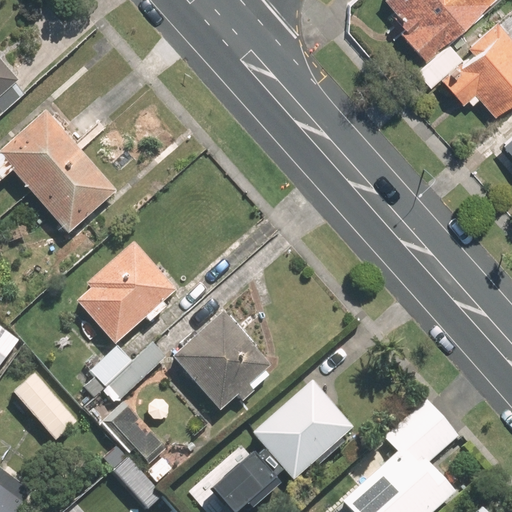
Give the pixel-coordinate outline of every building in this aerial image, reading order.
[(376,0),(375,1),(388,16),(380,22),(414,62),(485,3),(483,0),(376,0)] [(479,13),(411,72),(426,90),(433,83),(452,104),(462,95),(486,122),(511,99),(511,49),(511,50),(479,13)] [(0,114),(30,89),(0,54),(0,114)] [(120,189),(47,107),(10,141),(0,149),(0,181),(15,168),(72,231),(120,189)] [(511,129),(492,147),(511,170),(511,129)] [(180,287),(135,240),(90,284),(94,288),(81,301),(120,342),(147,316),(151,321),(168,305),(164,302),(180,287)] [(175,355),(222,409),(235,397),(241,403),(279,370),(226,310),(175,355)] [(0,323),(0,369),(23,341),(0,323)] [(156,342),(134,361),(105,387),(118,401),(169,357),(156,342)] [(105,387),(134,361),(120,345),(90,372),(95,378),(84,387),(93,397),(105,387)] [(38,370),(16,388),(59,439),(81,421),(38,370)] [(316,379),(255,433),(264,444),(252,455),(244,446),(191,492),(208,511),(235,511),(240,508),(243,511),(244,511),(253,504),(257,508),(287,481),(282,475),(288,469),(298,480),(319,461),(322,465),(347,442),(345,439),(359,427),(316,379)] [(357,511),(438,511),(460,492),(431,461),(462,432),(431,399),(389,437),(401,449),(345,499),(357,511)] [(174,451),(168,445),(130,402),(111,420),(149,462),(144,467),(161,487),(199,453),(187,440),(174,451)] [(115,446),(102,459),(123,480),(136,467),(115,446)] [(0,511),(17,511),(34,489),(0,464),(0,511)]
